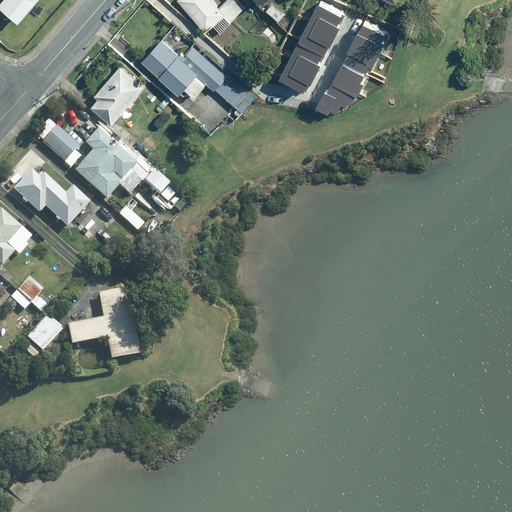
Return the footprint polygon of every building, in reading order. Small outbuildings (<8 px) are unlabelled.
[(0,0),(0,3),(18,19),(34,0),(0,0)] [(211,0),(183,0),(210,28),(225,14),(211,0)] [(284,14),(273,2),(266,9),(278,20),(284,14)] [(321,3),(280,80),(305,93),(346,16),(321,3)] [(365,21),(343,61),(365,73),(368,67),(371,69),(390,34),(365,21)] [(281,37),(269,23),(261,31),(273,44),(281,37)] [(226,74),(196,48),(188,58),(163,38),(146,58),(184,89),(197,74),(214,88),(226,74)] [(327,89),(316,109),(328,115),(331,111),(337,114),(341,106),(346,109),(348,105),(352,107),(363,86),(361,85),(365,77),(342,65),(329,90),(327,89)] [(92,103),(114,122),(146,85),(124,66),(92,103)] [(252,125),(239,112),(233,119),(247,131),(252,125)] [(55,128),(45,141),(69,158),(78,145),(55,128)] [(74,170),(105,199),(139,164),(108,135),(74,170)] [(37,164),(16,189),(64,227),(84,202),(37,164)] [(144,223),(125,206),(118,213),(137,231),(144,223)] [(1,210),(0,210),(0,261),(26,233),(1,210)] [(43,288),(30,276),(11,298),(24,310),(30,303),(41,313),(48,305),(37,295),(43,288)] [(147,284),(99,294),(113,357),(160,347),(147,284)] [(63,329),(47,316),(28,337),(44,351),(63,329)]
